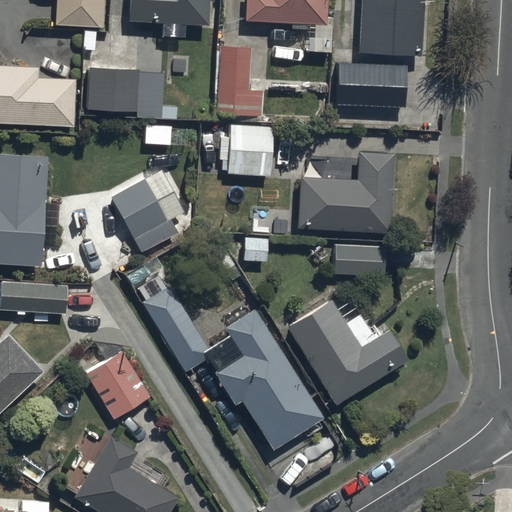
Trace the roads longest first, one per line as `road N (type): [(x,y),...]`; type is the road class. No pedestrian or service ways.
road 1 (residential): [(500,0),(487,251),(501,383)]
road 2 (residential): [(501,383),(483,427),(357,511)]
